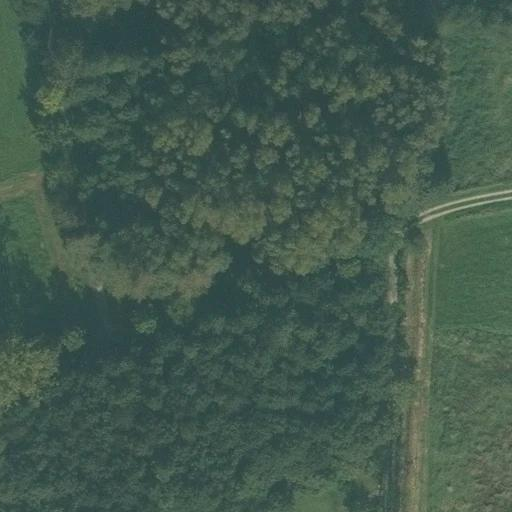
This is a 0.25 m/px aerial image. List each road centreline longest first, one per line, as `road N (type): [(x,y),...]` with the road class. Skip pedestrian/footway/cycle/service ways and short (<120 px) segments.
road 1 (track): [(45,0),(98,347)]
road 2 (track): [(98,347),(401,236)]
road 3 (track): [(401,236),(389,511)]
road 4 (track): [(401,236),(419,212),(511,199)]
